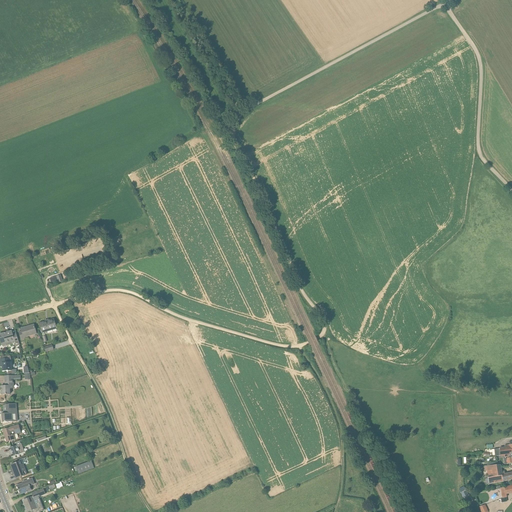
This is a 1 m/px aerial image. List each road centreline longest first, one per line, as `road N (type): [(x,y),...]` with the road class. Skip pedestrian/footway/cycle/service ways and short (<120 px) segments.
road 1 (unclassified): [(233,127),(298,284),(323,319),(320,335),(276,344),(183,318),(121,290),(0,320)]
road 2 (unclassified): [(233,127),(245,109),(444,2)]
road 3 (track): [(151,511),(53,304)]
road 4 (unclassified): [(511,190),(480,156),(480,62),(444,2)]
road 5 (track): [(299,345),(341,435),(334,511)]
